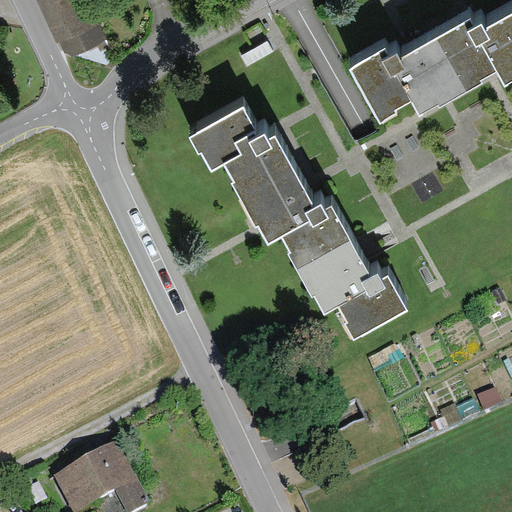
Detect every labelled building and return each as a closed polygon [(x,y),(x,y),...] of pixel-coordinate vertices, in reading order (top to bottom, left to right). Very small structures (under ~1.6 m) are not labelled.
[(38,0),(57,38),(59,37),(65,50),(107,63),(118,57),(107,38),(108,36),(91,0),(38,0)] [(385,34),(349,54),(380,109),(398,98),(397,96),(413,87),(420,99),(438,88),(441,92),(483,68),(482,65),(498,56),(505,67),(511,63),(511,0),(502,0),(486,9),(482,4),(475,8),(471,1),(401,41),(398,35),(389,40),(385,34)] [(274,49),(268,37),(241,53),(248,64),(274,49)] [(243,92),(189,122),(199,140),(201,139),(212,157),(225,150),(234,166),(231,167),(256,212),(258,211),(268,230),(282,223),(290,237),(288,238),(312,283),(315,281),(326,300),(338,293),(347,309),(344,310),(354,328),(410,297),(389,260),(383,264),(378,256),(371,260),(332,190),(326,193),(322,185),(315,189),(275,119),(270,122),(265,114),(258,118),(243,92)] [(118,446),(55,480),(72,511),(83,511),(117,494),(127,511),(139,511),(152,505),(140,482),(138,483),(118,446)] [(48,500),(39,483),(28,489),(37,506),(48,500)]
